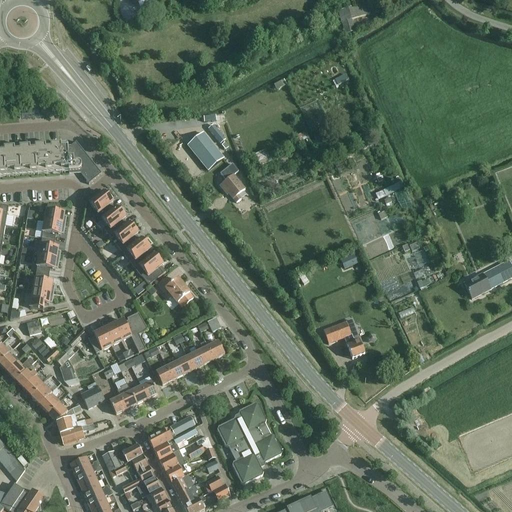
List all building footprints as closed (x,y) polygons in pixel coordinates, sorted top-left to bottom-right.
[(351,20),(369,16),(366,5),(338,13),(344,35),(354,32),(351,20)] [(296,134),(302,129),(298,125),(292,129),(296,134)] [(220,145),(225,141),(213,126),(208,130),(220,145)] [(208,172),(224,160),(203,135),(188,147),(208,172)] [(89,186),(91,184),(102,175),(76,143),(71,147),(71,149),(68,149),(67,146),(59,147),(59,150),(52,150),(52,147),(44,148),(44,151),(40,151),(37,151),(37,149),(28,149),(28,152),(21,152),(21,150),(12,150),(13,153),(6,154),(5,151),(0,151),(0,175),(0,176),(0,172),(5,172),(5,175),(16,175),(16,171),(21,171),(21,174),(31,173),(31,170),(36,170),(37,173),(47,172),(47,169),(52,169),(52,172),(63,171),(62,168),(67,168),(68,171),(69,174),(79,173),(89,186)] [(270,157),(278,154),(274,146),(267,149),(270,157)] [(230,167),(228,169),(227,170),(220,175),(226,182),(220,187),(226,194),(227,193),(236,204),(241,201),(238,197),(245,191),(242,188),(244,187),(240,181),(238,182),(233,177),(238,173),(232,166),(230,167)] [(407,182),(385,188),(387,194),(408,188),(407,182)] [(101,197),(99,195),(92,200),(94,202),(90,205),(95,212),(93,213),(91,220),(96,227),(103,222),(102,221),(113,212),(109,207),(113,204),(111,201),(113,200),(107,192),(101,197)] [(403,192),(394,196),(397,203),(406,200),(403,192)] [(22,223),(22,213),(30,214),(30,206),(16,205),(15,223),(22,223)] [(0,226),(5,228),(8,208),(0,206),(0,226)] [(45,223),(65,227),(65,225),(66,218),(64,218),(64,215),(59,214),(61,208),(48,206),(45,223)] [(119,208),(113,212),(102,221),(103,222),(107,228),(104,231),(111,240),(115,237),(126,228),(122,223),(125,220),(123,217),(125,215),(119,208)] [(65,227),(45,223),(42,240),(55,243),(56,237),(60,237),(61,234),(63,235),(64,228),(65,227)] [(115,237),(120,243),(116,246),(124,256),(127,253),(127,252),(138,244),(134,238),(138,236),(136,233),(138,231),(131,223),(126,228),(115,237)] [(128,262),(136,271),(151,259),(147,254),(150,251),(148,248),(150,247),(144,239),(138,244),(127,252),(127,253),(132,259),(128,262)] [(55,243),(42,240),(39,258),(59,261),(59,259),(60,253),(58,253),(58,249),(54,249),(55,243)] [(99,249),(104,245),(101,241),(96,245),(99,249)] [(148,287),(165,274),(165,273),(163,275),(159,270),(163,267),(160,264),(162,262),(156,255),(151,259),(136,271),(148,287)] [(59,261),(39,258),(36,275),(49,277),(50,271),(55,272),(55,269),(57,269),(58,263),(59,263),(59,261)] [(490,291),(511,279),(511,268),(509,263),(483,276),(464,286),(472,301),(491,291),(490,291)] [(181,280),(188,274),(184,269),(177,274),(181,280)] [(49,277),(36,275),(33,292),(53,296),(53,294),(54,288),(52,287),(53,284),(48,283),(49,277)] [(167,279),(158,287),(169,300),(172,298),(178,305),(183,301),(187,305),(193,299),(189,295),(189,294),(189,292),(186,288),(184,288),(177,281),(177,280),(172,285),(167,279)] [(144,282),(139,286),(143,292),(148,288),(144,282)] [(53,296),(33,292),(30,310),(43,312),(44,306),(49,306),(49,303),(52,304),(53,297),(53,296)] [(419,304),(409,310),(412,315),(422,309),(419,304)] [(124,322),(122,322),(130,339),(139,355),(146,351),(139,337),(148,332),(138,315),(130,319),(131,321),(125,324),(124,322)] [(216,319),(207,324),(213,334),(221,330),(216,319)] [(41,334),(38,322),(26,325),(29,337),(41,334)] [(122,322),(113,327),(120,343),(130,339),(122,322)] [(339,327),(333,329),(338,343),(345,340),(353,360),(365,355),(358,338),(351,322),(345,324),(339,327)] [(208,330),(205,325),(198,328),(200,334),(208,330)] [(113,327),(103,332),(111,348),(120,343),(113,327)] [(21,345),(28,337),(20,331),(14,339),(21,345)] [(95,355),(111,348),(103,332),(94,336),(95,338),(89,341),(95,355)] [(359,339),(364,354),(378,350),(373,334),(359,339)] [(181,337),(173,341),(167,344),(169,347),(175,344),(176,347),(184,343),(181,337)] [(37,340),(31,346),(36,351),(42,345),(37,340)] [(61,368),(80,349),(73,342),(54,361),(61,368)] [(205,344),(214,362),(225,357),(218,343),(213,346),(211,342),(205,344)] [(123,345),(126,351),(131,349),(129,343),(123,345)] [(197,354),(204,367),(214,362),(205,344),(200,346),(203,351),(197,354)] [(47,350),(42,345),(36,351),(40,356),(47,350)] [(0,346),(0,363),(11,352),(7,348),(5,350),(1,346),(0,346)] [(160,357),(156,349),(149,353),(152,359),(156,357),(157,359),(160,357)] [(47,350),(40,356),(44,361),(45,361),(52,354),(47,350)] [(56,350),(52,354),(45,361),(49,365),(60,354),(56,350)] [(0,363),(0,366),(7,374),(18,363),(14,359),(17,356),(12,352),(11,352),(0,363)] [(187,359),(194,372),(204,367),(197,354),(187,359)] [(177,364),(183,377),(194,372),(187,359),(185,355),(181,356),(183,361),(177,364)] [(18,363),(7,374),(15,383),(32,367),(32,368),(34,365),(29,360),(27,362),(22,367),(18,363)] [(72,367),(68,362),(60,370),(64,382),(75,379),(72,367)] [(183,377),(177,364),(167,369),(173,382),(183,377)] [(15,383),(23,390),(37,377),(34,373),(35,372),(31,368),(32,368),(32,367),(15,383)] [(173,382),(167,369),(156,374),(162,387),(173,382)] [(37,377),(23,390),(30,398),(42,387),(47,382),(50,379),(47,377),(45,379),(40,374),(37,377)] [(59,386),(63,382),(58,376),(53,380),(59,386)] [(141,388),(147,401),(158,396),(152,383),(141,388)] [(120,398),(127,411),(137,406),(131,393),(127,386),(120,389),(121,391),(118,393),(120,398)] [(42,387),(30,398),(39,407),(56,391),(54,388),(49,393),(42,387)] [(105,403),(105,402),(98,388),(92,391),(99,405),(105,403)] [(147,401),(141,388),(131,393),(137,406),(147,401)] [(56,391),(39,407),(47,416),(57,407),(58,405),(59,404),(55,400),(54,399),(59,394),(56,391)] [(92,391),(87,394),(94,408),(99,405),(92,391)] [(88,411),(94,408),(87,394),(81,397),(88,411)] [(120,398),(110,404),(116,417),(127,411),(120,398)] [(47,416),(56,424),(69,420),(69,418),(73,417),(73,416),(81,413),(79,408),(72,410),(67,414),(58,405),(57,407),(47,416)] [(258,406),(255,405),(239,413),(238,416),(240,420),(237,422),(234,421),(218,429),(217,432),(225,448),(228,449),(235,463),(233,464),(232,468),(241,486),(246,486),(262,478),(263,474),(262,473),(257,464),(261,462),(262,464),(265,465),(280,457),(281,453),(274,438),(271,437),(265,425),(266,422),(258,406)] [(56,425),(60,435),(92,427),(91,421),(76,425),(73,417),(69,418),(69,420),(56,424),(56,425)] [(148,441),(153,451),(175,440),(174,438),(194,427),(190,419),(170,430),(171,430),(148,441)] [(60,435),(63,447),(84,440),(82,434),(88,432),(89,434),(94,432),(92,427),(60,435)] [(153,451),(159,463),(179,453),(175,446),(185,441),(186,442),(197,436),(194,430),(183,436),(175,440),(153,451)] [(0,463),(17,484),(25,472),(15,460),(5,448),(0,442),(0,463)] [(131,463),(143,457),(137,447),(117,458),(114,452),(102,458),(109,474),(114,472),(124,466),(131,463)] [(214,448),(217,458),(222,456),(219,447),(214,448)] [(201,448),(187,456),(190,461),(204,453),(201,448)] [(212,451),(205,453),(209,464),(216,461),(212,451)] [(159,463),(165,474),(185,464),(179,453),(159,463)] [(137,489),(141,487),(155,480),(143,457),(131,463),(140,481),(122,490),(124,495),(125,495),(128,494),(133,491),(137,489)] [(27,465),(21,458),(17,461),(23,469),(27,465)] [(70,466),(76,478),(100,467),(98,463),(93,465),(93,466),(91,467),(87,458),(70,466)] [(185,464),(165,474),(171,485),(184,479),(183,476),(187,474),(183,468),(187,466),(186,463),(185,464)] [(208,475),(219,470),(215,463),(205,468),(208,475)] [(279,468),(283,476),(290,472),(286,464),(279,468)] [(124,466),(114,472),(117,477),(127,472),(124,466)] [(76,478),(81,490),(98,483),(94,474),(96,473),(97,474),(102,472),(100,467),(76,478)] [(425,469),(421,473),(439,488),(443,484),(425,469)] [(187,477),(184,479),(171,485),(177,497),(193,488),(187,477)] [(213,493),(222,488),(217,479),(207,484),(212,493),(213,493)] [(141,487),(137,489),(143,500),(146,498),(161,491),(155,480),(141,487)] [(81,490),(87,503),(111,491),(109,487),(104,489),(105,490),(102,492),(98,483),(81,490)] [(7,496),(0,507),(4,510),(7,511),(35,511),(44,500),(32,491),(29,497),(24,493),(24,492),(15,486),(8,497),(7,496)] [(213,493),(219,504),(230,498),(225,486),(222,488),(213,493)] [(193,489),(193,488),(177,497),(183,508),(198,500),(195,494),(197,493),(195,488),(193,489)] [(87,503),(90,511),(97,511),(109,507),(105,498),(107,497),(108,499),(113,496),(111,491),(87,503)] [(152,510),(167,502),(161,491),(146,498),(152,510)] [(327,511),(334,509),(326,494),(312,501),(311,498),(286,509),(287,511),(284,511),(327,511)] [(183,508),(185,511),(204,511),(198,500),(183,508)] [(172,511),(167,502),(152,510),(148,511),(172,511)]
